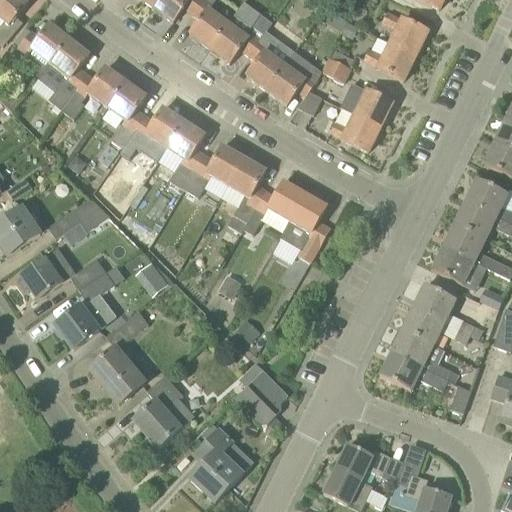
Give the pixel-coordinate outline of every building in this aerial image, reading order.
[(19,0),(2,0),(0,3),(0,46),(5,50),(11,43),(24,28),(17,22),(29,8),(19,0)] [(137,0),(154,12),(162,0),(137,0)] [(193,18),(205,0),(162,0),(154,12),(174,26),(184,12),(193,18)] [(201,24),(190,38),(211,53),(229,28),(209,13),(218,0),(205,0),(193,18),(201,24)] [(446,0),(415,0),(414,1),(440,13),(446,0)] [(229,28),(211,53),(231,68),(241,54),(244,56),(250,60),(267,36),(273,28),(261,19),(260,18),(254,26),(238,15),(229,28)] [(388,15),(382,27),(398,35),(391,47),(416,60),(422,49),(429,35),(412,26),(404,22),(403,23),(389,16),(388,15)] [(324,16),(320,25),(330,31),(335,21),(324,16)] [(32,34),(19,51),(27,58),(22,65),(41,80),(50,69),(49,69),(70,43),(51,28),(40,41),(32,34)] [(295,56),(267,36),(250,60),(257,66),(247,80),(268,95),(295,56)] [(49,105),(62,114),(88,78),(80,72),(90,59),(70,43),(49,69),(50,69),(41,80),(39,83),(56,97),(49,105)] [(404,85),(416,60),(391,47),(385,60),(371,53),(365,63),(380,71),(379,72),(404,85)] [(323,76),(295,56),(268,95),(287,110),(298,95),(306,101),(310,96),(318,86),(323,76)] [(345,87),(352,73),(330,62),(323,76),(345,87)] [(108,112),(127,86),(106,71),(97,85),(88,78),(62,114),(74,124),(85,109),(82,107),(85,103),(84,102),(88,97),(108,112)] [(124,152),(146,120),(137,114),(147,100),(127,86),(108,112),(126,124),(112,144),(124,152)] [(381,131),(393,107),(368,94),(368,95),(353,88),(342,111),(356,118),(381,131)] [(13,116),(22,103),(11,93),(0,104),(13,116)] [(314,119),(322,102),(310,96),(306,101),(298,112),(314,119)] [(167,152),(184,125),(164,112),(154,126),(146,120),(124,152),(138,161),(151,142),(167,152)] [(369,156),(381,131),(356,118),(349,132),(335,124),(329,136),(343,143),(369,156)] [(511,124),(507,122),(496,145),(511,152),(511,124)] [(184,194),(205,159),(196,154),(206,139),(184,125),(167,152),(183,163),(170,185),(184,194)] [(488,162),(485,168),(510,181),(511,181),(511,152),(496,145),(495,147),(488,162)] [(199,202),(212,180),(229,190),(246,163),(223,150),(214,165),(205,159),(184,194),(199,202)] [(76,159),(68,171),(79,178),(83,173),(87,167),(82,163),(76,159)] [(246,199),(229,229),(233,231),(242,237),(244,234),(267,195),(263,193),(258,190),(260,186),(266,175),(249,165),(246,163),(229,190),(246,199)] [(14,205),(32,194),(25,183),(7,194),(14,205)] [(511,216),(502,211),(508,198),(478,183),(466,206),(511,227),(511,216)] [(267,195),(244,234),(253,239),(269,213),(290,225),(306,198),(284,185),(276,200),(267,195)] [(319,226),(328,210),(306,198),(283,237),(281,242),(302,254),(298,259),(311,267),(331,233),(319,226)] [(88,237),(110,221),(91,203),(49,232),(57,243),(81,227),(88,237)] [(486,243),(492,230),(511,239),(511,227),(466,206),(456,228),(486,243)] [(41,238),(23,212),(0,227),(0,248),(8,261),(41,238)] [(511,281),(511,272),(480,257),(486,243),(456,228),(444,251),(475,266),(487,272),(511,283),(511,281)] [(248,250),(253,241),(244,236),(239,245),(248,250)] [(444,251),(433,274),(463,289),(475,266),(444,251)] [(72,285),(80,296),(106,277),(96,263),(75,278),(68,267),(67,268),(59,255),(47,263),(46,263),(21,280),(22,281),(18,286),(24,295),(30,293),(38,305),(71,282),(72,285)] [(164,283),(156,272),(152,268),(136,280),(153,302),(169,290),(164,283)] [(115,270),(106,277),(115,289),(124,282),(115,270)] [(106,277),(80,296),(87,305),(89,308),(100,300),(115,290),(106,277)] [(233,303),(242,288),(228,279),(218,295),(233,303)] [(426,289),(414,312),(445,327),(449,318),(456,304),(430,291),(426,289)] [(497,315),(504,301),(487,293),(480,307),(497,315)] [(100,300),(89,308),(87,305),(55,329),(74,354),(117,322),(100,300)] [(434,349),(440,337),(445,327),(414,312),(403,335),(434,349)] [(511,356),(511,315),(507,313),(494,350),(511,356)] [(118,353),(149,328),(139,315),(107,341),(116,352),(118,353)] [(251,347),(260,336),(247,324),(237,335),(251,347)] [(463,324),(458,334),(469,339),(478,343),(482,334),(474,330),(463,324)] [(464,349),(469,339),(458,334),(454,343),(464,349)] [(400,340),(392,357),(448,383),(452,375),(437,368),(427,363),(434,349),(403,335),(400,340)] [(145,387),(131,370),(118,353),(116,352),(90,373),(119,408),(145,387)] [(392,357),(381,380),(404,391),(412,395),(418,383),(443,394),(448,384),(448,383),(392,357)] [(248,391),(264,375),(256,366),(239,383),(248,391)] [(264,375),(248,391),(235,404),(260,429),(267,430),(269,428),(272,425),(276,421),(277,420),(273,416),(289,400),(264,375)] [(452,375),(448,383),(455,387),(459,379),(452,375)] [(511,382),(500,378),(492,402),(506,407),(501,421),(511,424),(511,382)] [(156,404),(134,424),(135,425),(150,442),(158,451),(158,452),(159,453),(178,435),(181,433),(191,424),(176,408),(180,404),(184,400),(183,399),(166,380),(148,396),(156,404)] [(464,417),(472,396),(459,390),(451,413),(464,417)] [(272,425),(269,428),(277,435),(284,429),(276,421),(272,425)] [(216,507),(251,470),(230,450),(233,446),(220,433),(195,460),(204,469),(190,483),(216,507)] [(395,487),(403,466),(376,454),(373,460),(348,448),(336,473),(363,486),(368,475),(395,487)] [(448,511),(452,500),(426,492),(428,484),(412,479),(415,471),(403,466),(395,487),(403,491),(401,499),(422,505),(419,511),(448,511)] [(363,486),(336,473),(324,498),(351,511),(362,511),(366,505),(379,511),(383,511),(388,502),(372,494),(373,491),(363,486)]
